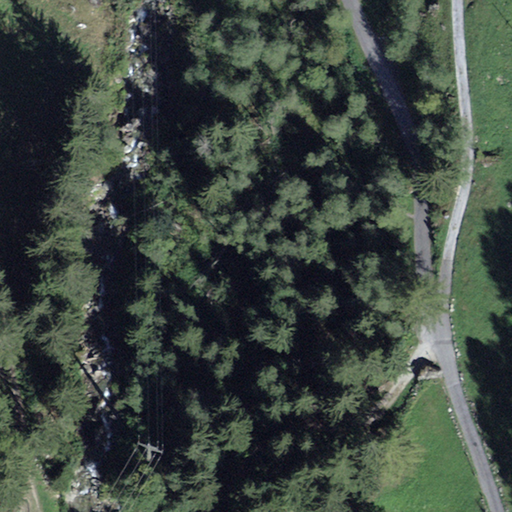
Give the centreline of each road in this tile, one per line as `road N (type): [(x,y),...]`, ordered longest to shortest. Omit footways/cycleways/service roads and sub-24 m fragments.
road 1 (track): [(229,511),(302,436),(398,388),(434,329),(462,190),(458,0)]
road 2 (unclassified): [(434,329),(420,268),(419,176),(347,0)]
road 3 (unclassified): [(434,329),(496,511)]
